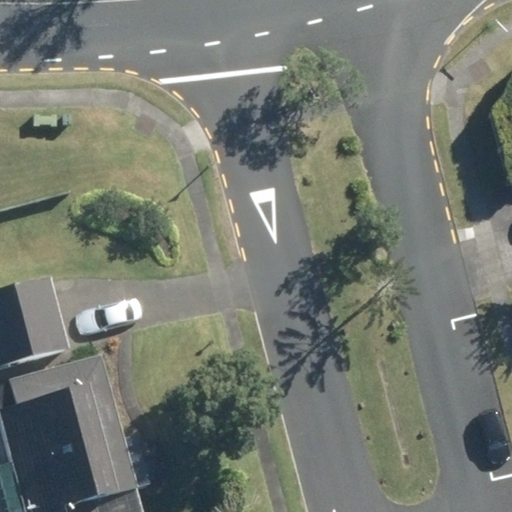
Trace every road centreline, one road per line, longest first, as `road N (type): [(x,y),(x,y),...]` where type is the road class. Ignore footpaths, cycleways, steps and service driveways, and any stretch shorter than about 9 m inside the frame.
road 1 (residential): [(363,0),(487,511)]
road 2 (residential): [(359,511),(239,13)]
road 3 (tertiary): [(239,13),(0,32)]
